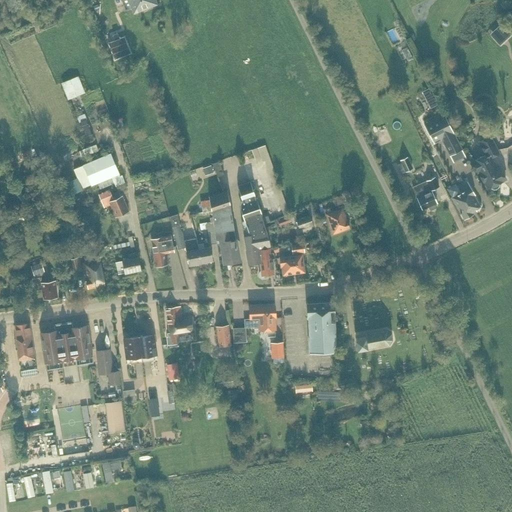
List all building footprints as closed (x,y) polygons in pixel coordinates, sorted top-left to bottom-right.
[(121,0),(126,11),(132,9),(134,14),(157,5),(155,0),(121,0)] [(502,30),(497,35),(503,41),(511,34),(505,27),(502,30)] [(84,93),(78,76),(61,83),(67,100),(84,93)] [(434,98),(428,101),(431,108),(437,105),(434,98)] [(431,121),(424,124),(426,129),(434,143),(441,139),(453,163),(465,157),(453,133),(443,115),(431,121)] [(86,120),(80,122),(87,140),(93,138),(86,120)] [(347,143),(343,127),(336,129),(340,144),(347,143)] [(499,153),(490,136),(479,142),(486,155),(473,162),(473,163),(472,164),(477,173),(478,173),(487,189),(490,188),(491,189),(493,190),(495,190),(497,189),(499,187),(499,185),(499,183),(505,180),(500,169),(494,172),(487,159),(499,153)] [(95,145),(79,151),(81,157),(98,151),(95,145)] [(110,153),(82,165),(82,166),(73,170),(81,190),(91,185),(91,186),(119,174),(110,153)] [(405,172),(412,169),(407,158),(400,161),(405,172)] [(224,174),(219,161),(212,164),(217,177),(224,174)] [(211,165),(202,168),(204,173),(212,171),(211,165)] [(125,182),(123,179),(122,175),(112,179),(115,186),(125,182)] [(436,193),(434,189),(439,187),(435,178),(413,188),(422,210),(429,207),(429,209),(431,210),(436,208),(436,206),(435,204),(437,203),(433,194),(436,193)] [(81,191),(75,179),(64,184),(70,196),(81,191)] [(250,183),(238,187),(243,203),(241,204),(245,217),(243,217),(245,221),(241,222),(246,250),(247,252),(248,262),(249,262),(259,261),(261,270),(258,273),(259,276),(262,278),(266,278),(268,275),(273,274),(272,248),(261,250),(259,250),(258,248),(270,246),(268,232),(266,233),(266,232),(263,223),(270,221),(268,216),(262,218),(250,183)] [(461,214),(464,219),(473,214),(472,213),(476,211),(475,210),(480,207),(474,196),(474,195),(467,183),(458,188),(461,192),(451,198),(460,212),(459,213),(461,215),(461,214)] [(119,191),(112,194),(110,190),(99,195),(104,207),(111,204),(116,216),(129,211),(122,196),(121,196),(119,191)] [(228,231),(228,230),(234,229),(227,191),(209,197),(209,200),(211,211),(215,233),(217,244),(221,243),(224,259),(229,258),(230,263),(239,262),(233,230),(228,231)] [(335,205),(345,202),(346,202),(347,206),(353,204),(349,192),(342,194),(343,196),(333,199),(335,205)] [(56,211),(70,207),(68,199),(54,203),(56,211)] [(202,213),(211,211),(209,200),(200,201),(202,213)] [(295,215),(294,215),(296,220),(299,230),(312,225),(310,217),(315,215),(312,206),(307,208),(308,210),(295,215)] [(333,234),(350,228),(342,206),(340,207),(340,209),(326,214),(333,234)] [(22,213),(8,216),(10,225),(24,220),(22,213)] [(188,265),(201,263),(198,249),(196,239),(184,241),(182,231),(181,231),(177,215),(169,217),(171,221),(177,250),(186,248),(187,251),(186,251),(188,265)] [(210,244),(217,243),(213,222),(207,223),(210,244)] [(167,264),(164,250),(173,249),(171,236),(161,238),(150,240),(152,252),(153,252),(156,266),(167,264)] [(128,242),(113,245),(114,249),(129,246),(130,248),(134,247),(132,237),(127,238),(128,242)] [(210,247),(204,248),(202,237),(196,239),(198,249),(201,263),(213,261),(210,247)] [(304,272),(302,260),(306,259),(303,242),(290,245),(292,256),(279,258),(281,267),(282,267),(283,275),(304,272)] [(122,261),(115,262),(118,274),(125,273),(141,270),(138,257),(137,258),(136,253),(129,254),(130,259),(122,261)] [(72,277),(83,275),(79,257),(68,260),(72,277)] [(88,289),(105,286),(99,259),(82,263),(88,289)] [(41,283),(40,273),(44,272),(41,263),(31,267),(34,275),(34,279),(33,279),(34,290),(42,289),(44,299),(58,297),(55,281),(41,283)] [(309,353),(334,352),(333,340),(329,340),(329,337),(331,337),(330,322),(334,322),(334,318),(334,303),(307,304),(308,319),(309,338),(309,353)] [(250,320),(259,320),(259,331),(267,331),(268,337),(275,337),(274,330),(276,330),(275,319),(275,306),(250,308),(250,320)] [(176,344),(174,333),(194,330),(192,316),(182,318),(180,307),(166,309),(169,333),(168,333),(168,337),(167,337),(168,345),(176,344)] [(17,349),(21,375),(21,376),(36,374),(29,323),(14,325),(16,338),(14,338),(15,349),(17,349)] [(219,347),(231,345),(228,325),(216,326),(219,347)] [(77,365),(92,362),(87,326),(71,329),(72,333),(70,333),(59,335),(57,335),(57,331),(41,333),(47,370),(62,367),(77,365)] [(245,328),(233,328),(234,343),(246,342),(245,328)] [(392,341),(393,339),(392,339),(391,335),(392,334),(391,333),(390,334),(387,332),(387,330),(386,330),(386,331),(379,332),(379,331),(377,331),(378,332),(373,333),(372,332),(371,332),(371,334),(366,334),(366,333),(365,334),(365,335),(364,335),(365,336),(355,338),(357,349),(367,347),(367,349),(367,348),(368,350),(369,349),(369,348),(374,347),(374,349),(375,348),(375,347),(380,346),(381,347),(382,347),(382,346),(388,345),(388,346),(390,345),(389,344),(391,341),(392,341)] [(141,357),(156,355),(154,335),(139,337),(141,357)] [(126,359),(141,357),(139,337),(123,339),(126,359)] [(283,358),(283,342),(270,343),(271,358),(283,358)] [(109,384),(120,383),(118,371),(112,372),(110,350),(96,351),(99,374),(108,373),(109,384)] [(177,371),(168,373),(169,380),(178,379),(177,371)] [(219,387),(233,385),(232,376),(217,378),(219,387)] [(312,391),(311,384),(295,386),(295,393),(312,391)] [(167,389),(155,389),(156,409),(167,409),(167,389)] [(125,431),(121,401),(104,403),(108,433),(125,431)]
